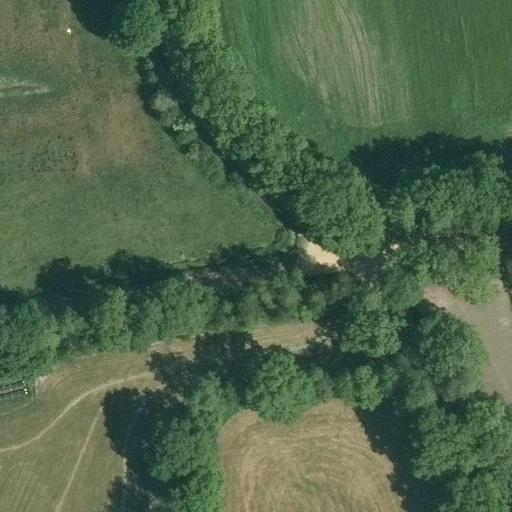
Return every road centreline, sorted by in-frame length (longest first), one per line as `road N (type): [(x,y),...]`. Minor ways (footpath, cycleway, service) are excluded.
road 1 (unclassified): [(0,324),(326,265)]
road 2 (unclassified): [(326,265),(311,223),(197,100),(165,0)]
road 3 (unclassified): [(503,511),(369,259)]
road 4 (unclassified): [(369,259),(511,234)]
